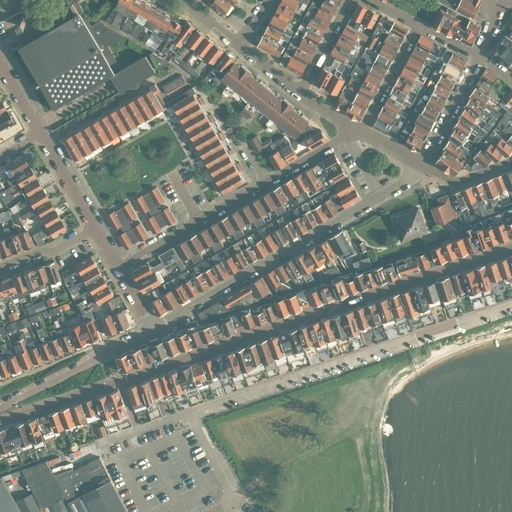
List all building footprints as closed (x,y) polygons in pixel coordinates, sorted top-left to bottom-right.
[(26,48),(23,49),(52,99),(54,97),(56,100),(60,98),(59,95),(67,90),(72,99),(104,81),(98,72),(107,67),(120,89),(155,69),(145,52),(121,66),(108,43),(123,33),(98,19),(97,18),(91,22),(77,0),(71,0),(69,2),(78,17),(70,22),(67,16),(65,12),(57,17),(59,21),(62,27),(50,34),(34,43),(26,48)] [(108,14),(106,19),(110,21),(115,24),(119,17),(123,11),(129,0),(116,0),(114,5),(118,8),(114,14),(115,14),(113,17),(108,14)] [(128,14),(120,27),(126,30),(133,17),(142,0),(129,0),(123,11),(128,14)] [(138,19),(130,33),(135,36),(143,22),(153,5),(143,0),(142,0),(133,17),(138,19)] [(210,0),(210,1),(224,12),(231,2),(228,0),(210,0)] [(279,0),(279,1),(294,8),(301,12),(303,8),(296,4),(297,0),(279,0)] [(310,0),(310,1),(332,13),(337,3),(332,0),(321,0),(320,3),(318,1),(316,0),(310,0)] [(357,0),(349,14),(357,18),(360,20),(368,6),(357,0)] [(441,0),(447,3),(453,6),(456,8),(470,15),(470,16),(471,16),(479,0),(441,0)] [(279,1),(274,11),(288,19),(295,23),(298,17),(291,14),(293,8),(294,8),(279,1)] [(309,2),(305,11),(327,23),(332,13),(310,1),(309,2)] [(439,4),(429,22),(440,28),(447,16),(452,6),(447,4),(445,7),(439,4)] [(153,5),(143,22),(152,27),(153,28),(163,11),(153,5)] [(368,6),(360,20),(370,26),(378,11),(368,6)] [(447,16),(440,28),(450,33),(461,13),(458,12),(457,14),(454,12),(456,8),(452,6),(447,16)] [(157,30),(152,38),(158,41),(162,34),(172,17),(163,11),(153,28),(157,30)] [(274,11),(268,22),(289,33),(290,34),(292,29),(285,24),(288,19),(274,11)] [(305,11),(302,16),(306,18),(308,20),(306,24),(305,24),(322,32),(327,23),(305,11)] [(461,13),(450,33),(469,43),(480,23),(470,18),(466,16),(461,13)] [(22,16),(16,19),(19,24),(25,21),(22,16)] [(168,37),(160,50),(164,52),(169,45),(182,22),(181,22),(172,17),(162,34),(168,37)] [(182,22),(169,45),(175,50),(194,26),(195,25),(186,18),(182,22)] [(393,19),(388,28),(402,36),(407,27),(393,19)] [(299,20),(296,26),(303,29),(301,33),(302,34),(302,35),(316,42),(322,32),(305,24),(306,24),(299,20)] [(268,22),(262,33),(277,41),(280,42),(282,39),(278,37),(280,35),(286,39),(289,33),(268,22)] [(346,22),(340,32),(354,40),(356,36),(357,34),(365,38),(367,33),(356,28),(353,26),(346,22)] [(374,28),(370,34),(376,37),(379,31),(383,33),(386,33),(382,40),(396,47),(397,47),(402,38),(387,30),(376,24),(374,28)] [(196,27),(186,40),(195,47),(205,34),(196,27)] [(145,30),(141,38),(145,41),(150,33),(145,30)] [(340,32),(334,43),(348,50),(349,51),(356,55),(360,48),(362,44),(354,40),(340,32)] [(499,43),(491,52),(494,55),(502,61),(505,64),(507,62),(508,63),(511,58),(511,56),(511,55),(511,38),(504,32),(497,42),(499,43)] [(262,33),(256,43),(272,51),(278,55),(281,50),(274,46),(277,41),(262,33)] [(420,33),(414,43),(428,50),(431,45),(438,49),(441,44),(420,33)] [(205,34),(195,47),(204,54),(214,41),(205,34)] [(370,34),(365,44),(371,46),(376,37),(370,34)] [(291,37),(289,41),(297,45),(311,53),(316,42),(302,35),(298,43),(297,42),(297,40),(291,37)] [(380,39),(374,48),(378,50),(391,57),(396,47),(382,40),(380,39)] [(214,41),(204,54),(213,61),(223,48),(214,41)] [(285,47),(284,51),(305,62),(311,53),(297,45),(289,41),(286,46),(294,50),(292,53),(290,50),(285,47)] [(334,43),(328,53),(343,60),(345,55),(353,60),(356,55),(349,51),(348,50),(334,43)] [(414,43),(409,53),(422,61),(426,54),(430,56),(427,62),(431,65),(434,58),(436,54),(428,50),(414,43)] [(445,46),(443,50),(449,52),(448,54),(449,55),(447,59),(461,66),(466,56),(445,46)] [(151,49),(149,51),(158,66),(168,59),(151,49)] [(363,49),(360,54),(366,57),(366,56),(386,67),(391,58),(391,57),(378,50),(375,56),(363,49)] [(215,63),(210,69),(214,72),(211,76),(213,78),(216,80),(224,70),(234,57),(225,50),(215,63)] [(284,51),(279,61),(300,72),(305,62),(284,51)] [(175,53),(172,57),(178,61),(181,57),(175,53)] [(409,53),(404,63),(417,71),(422,61),(409,53)] [(321,67),(314,80),(325,86),(339,59),(334,56),(330,64),(324,64),(323,66),(322,65),(321,67)] [(366,57),(364,60),(367,62),(364,68),(381,77),(386,67),(366,56),(366,57)] [(233,59),(221,75),(229,81),(235,86),(243,92),(251,98),(256,102),(264,108),(272,115),(277,119),(285,125),(296,134),(306,121),(309,117),(301,111),(300,113),(297,110),(293,107),(295,106),(292,104),(293,104),(288,100),(283,96),(282,97),(280,95),(279,96),(276,93),(272,91),(273,89),(266,84),(259,78),(258,79),(255,76),(251,74),(252,73),(250,71),(250,70),(246,66),(241,62),(240,63),(238,61),(237,62),(233,59)] [(339,59),(325,86),(335,92),(344,77),(339,74),(345,62),(342,61),(339,59)] [(185,60),(181,64),(187,68),(190,71),(193,67),(190,64),(185,60)] [(437,62),(434,67),(455,77),(460,68),(446,60),(443,65),(437,62)] [(354,63),(350,71),(357,74),(359,70),(364,73),(363,74),(364,75),(362,80),(375,87),(381,77),(364,68),(354,63)] [(404,63),(398,73),(399,74),(412,81),(414,81),(420,85),(423,80),(414,76),(417,71),(404,63)] [(485,66),(479,74),(480,75),(492,84),(496,87),(499,82),(495,79),(497,75),(485,66)] [(193,67),(190,71),(196,75),(199,71),(193,67)] [(434,67),(431,74),(437,77),(436,81),(450,88),(455,77),(434,67)] [(181,72),(161,83),(166,92),(186,81),(181,72)] [(399,74),(393,84),(406,91),(407,91),(415,95),(417,91),(409,87),(410,85),(411,85),(414,81),(412,81),(399,74)] [(480,75),(474,84),(475,85),(489,95),(495,99),(496,100),(499,96),(497,95),(491,90),(489,89),(492,84),(480,75)] [(429,77),(425,84),(428,85),(426,88),(431,91),(444,98),(450,88),(436,81),(429,77)] [(355,83),(353,87),(357,90),(370,97),(375,87),(362,80),(359,86),(355,83)] [(163,107),(154,92),(157,90),(159,89),(154,81),(149,84),(150,86),(145,89),(143,85),(139,87),(136,89),(138,93),(133,96),(128,99),(125,95),(122,97),(118,99),(120,104),(115,107),(110,110),(107,105),(104,107),(100,109),(103,114),(98,117),(92,120),(90,115),(86,117),(83,119),(85,124),(80,127),(75,130),(72,125),(68,128),(65,130),(67,134),(62,138),(74,158),(83,153),(92,148),(101,142),(110,137),(119,132),(127,127),(136,122),(145,117),(154,112),(163,107)] [(226,84),(223,87),(225,89),(226,90),(227,91),(228,92),(230,93),(233,90),(235,86),(229,81),(226,84)] [(192,91),(192,90),(195,89),(192,84),(183,89),(183,90),(186,94),(172,102),(177,112),(183,121),(188,131),(194,140),(200,150),(206,160),(212,171),(217,181),(223,191),(236,184),(244,179),(238,169),(240,168),(243,167),(238,159),(234,162),(232,159),(228,153),(233,150),(231,146),(226,149),(220,139),(225,136),(221,128),(216,131),(214,128),(210,121),(215,118),(214,116),(210,110),(205,113),(203,110),(200,103),(204,100),(203,97),(200,93),(195,96),(192,91)] [(393,84),(388,93),(401,100),(401,101),(410,105),(411,101),(403,97),(406,91),(393,84)] [(475,85),(468,94),(470,95),(497,115),(500,110),(486,99),(489,95),(475,85)] [(501,97),(498,102),(509,111),(511,107),(511,86),(511,85),(501,97)] [(341,87),(338,93),(351,100),(365,107),(370,97),(357,90),(354,94),(341,87)] [(157,90),(154,92),(163,107),(172,102),(186,94),(183,90),(164,101),(157,90)] [(431,91),(426,101),(439,108),(444,98),(431,91)] [(338,93),(332,104),(339,107),(341,103),(346,106),(344,110),(359,118),(365,107),(351,100),(338,93)] [(387,94),(383,104),(396,111),(405,115),(407,111),(400,108),(398,107),(401,101),(388,94),(388,95),(387,94)] [(470,95),(463,104),(465,105),(476,113),(480,116),(483,111),(490,115),(486,120),(490,123),(494,118),(497,115),(470,95)] [(418,97),(413,106),(417,109),(422,99),(418,97)] [(244,104),(239,110),(242,113),(247,117),(252,110),(254,107),(256,102),(251,98),(247,101),(244,104)] [(426,101),(420,111),(434,118),(439,108),(426,101)] [(382,104),(377,114),(391,121),(396,111),(383,104),(382,104)] [(465,105),(458,115),(460,116),(484,133),(487,130),(486,130),(491,124),(490,123),(486,120),(485,120),(480,125),(473,119),(477,114),(465,105)] [(0,110),(0,128),(6,125),(7,127),(16,122),(17,120),(12,113),(11,113),(10,114),(6,107),(0,110)] [(410,112),(408,117),(413,120),(415,121),(429,128),(434,118),(420,111),(418,110),(415,115),(410,112)] [(505,110),(498,118),(500,119),(504,123),(511,129),(511,122),(507,118),(511,114),(505,110)] [(377,114),(372,124),(386,131),(389,126),(396,130),(399,125),(395,123),(394,122),(391,121),(377,114)] [(268,118),(265,121),(267,123),(268,124),(270,125),(270,126),(270,125),(273,127),(275,123),(277,119),(272,115),(268,118)] [(460,116),(453,125),(454,126),(456,127),(466,135),(470,130),(475,133),(471,138),(477,142),(484,133),(460,116)] [(296,134),(295,135),(300,140),(304,135),(310,146),(326,137),(320,127),(316,129),(306,121),(296,134)] [(405,122),(403,127),(410,130),(410,131),(423,138),(429,128),(415,121),(412,126),(405,122)] [(511,129),(504,123),(500,128),(508,134),(505,138),(511,144),(511,129)] [(454,126),(448,134),(460,143),(466,135),(456,127),(454,126)] [(402,127),(400,132),(406,135),(403,140),(418,148),(423,138),(410,131),(402,127)] [(511,144),(492,128),(488,132),(497,139),(493,143),(493,144),(501,151),(505,154),(511,145),(511,144)] [(256,133),(249,137),(256,149),(264,145),(256,133)] [(281,135),(275,138),(279,146),(285,155),(287,160),(297,154),(291,145),(289,141),(289,140),(288,138),(283,134),(281,135)] [(269,136),(262,140),(264,144),(272,140),(269,136)] [(485,136),(481,141),(486,145),(482,149),(494,159),(501,151),(493,144),(493,143),(485,136)] [(274,149),(268,152),(276,167),(286,161),(278,147),(279,146),(275,138),(270,142),(274,149)] [(449,138),(442,146),(444,148),(455,156),(459,151),(466,156),(469,152),(464,149),(461,147),(449,138)] [(465,160),(462,164),(468,169),(484,165),(491,157),(477,145),(470,153),(475,157),(470,164),(465,160)] [(444,148),(435,159),(440,164),(441,164),(448,169),(453,173),(462,161),(455,156),(444,148)] [(316,162),(311,165),(316,174),(323,186),(334,179),(335,179),(346,172),(340,162),(334,151),(321,158),(322,158),(316,162)] [(22,152),(2,164),(5,169),(9,176),(14,173),(29,164),(22,152)] [(0,190),(0,193),(1,196),(2,196),(6,193),(12,190),(36,175),(29,164),(14,173),(18,180),(4,188),(0,190)] [(311,165),(291,176),(299,189),(298,190),(303,197),(309,194),(305,187),(309,184),(312,189),(318,185),(319,188),(320,187),(323,186),(316,174),(311,165)] [(511,167),(502,171),(508,185),(509,188),(511,186),(511,167)] [(502,171),(492,175),(497,189),(508,185),(502,171)] [(36,175),(12,190),(14,194),(22,190),(26,195),(27,195),(42,186),(36,175)] [(336,189),(329,193),(330,195),(332,199),(354,186),(355,186),(354,185),(348,175),(333,183),(336,189)] [(492,175),(481,179),(487,195),(491,205),(493,209),(503,205),(501,200),(502,200),(498,189),(497,189),(492,175)] [(291,176),(281,181),(289,195),(294,192),(296,196),(292,198),(295,202),(298,200),(303,197),(298,190),(291,176)] [(481,179),(470,183),(482,213),(493,209),(491,205),(485,207),(483,202),(485,201),(483,196),(487,195),(481,179)] [(279,183),(269,189),(281,210),(285,208),(281,201),(287,197),(279,183)] [(470,183),(460,187),(465,201),(470,200),(472,206),(474,211),(476,216),(482,213),(470,183)] [(149,190),(145,192),(154,207),(160,205),(158,202),(164,198),(156,184),(148,188),(149,190)] [(42,186),(27,195),(33,206),(49,197),(42,186)] [(354,186),(332,199),(335,204),(341,200),(345,205),(360,196),(354,186)] [(460,187),(449,191),(455,206),(457,212),(461,210),(462,211),(465,220),(471,217),(469,212),(466,202),(465,201),(460,187)] [(269,189),(258,195),(266,209),(273,206),(277,213),(281,210),(269,189)] [(141,192),(133,197),(141,211),(147,207),(149,210),(154,207),(145,192),(142,194),(141,192)] [(319,192),(316,194),(320,202),(321,203),(328,215),(337,209),(334,204),(335,204),(332,199),(330,195),(324,199),(319,192)] [(431,205),(430,206),(436,221),(437,221),(451,216),(450,215),(455,213),(447,192),(437,196),(440,202),(431,205)] [(258,195),(248,201),(260,222),(264,220),(260,213),(266,209),(258,195)] [(502,200),(501,200),(503,205),(511,201),(511,196),(502,200)] [(21,213),(20,213),(23,218),(30,214),(36,211),(39,216),(55,207),(49,197),(33,206),(21,213)] [(310,197),(305,200),(318,221),(328,215),(321,203),(320,202),(315,205),(313,200),(310,197)] [(121,206),(117,208),(126,223),(132,220),(130,218),(136,214),(128,200),(120,204),(121,206)] [(300,213),(308,226),(318,221),(305,200),(301,202),(303,211),(300,213)] [(248,201),(237,207),(246,221),(252,218),(256,225),(260,222),(248,201)] [(160,205),(154,207),(164,223),(167,221),(168,223),(175,218),(167,204),(161,207),(160,205)] [(296,215),(290,219),(298,232),(308,226),(300,213),(299,211),(296,205),(292,207),(294,211),(296,215)] [(418,205),(391,215),(400,239),(427,229),(418,205)] [(511,207),(511,206),(501,209),(503,216),(509,236),(511,234),(511,207)] [(39,216),(26,223),(29,227),(30,226),(30,227),(35,223),(36,224),(43,219),(47,224),(47,225),(60,217),(55,207),(39,216)] [(151,213),(145,217),(153,231),(160,227),(160,225),(164,223),(154,207),(149,210),(151,213)] [(237,207),(227,213),(239,234),(244,232),(240,225),(246,221),(237,207)] [(3,209),(1,210),(4,218),(11,216),(8,208),(3,209)] [(12,208),(9,209),(11,213),(12,212),(15,217),(16,216),(20,213),(21,213),(18,208),(14,211),(12,208)] [(113,208),(105,213),(114,227),(120,223),(121,226),(126,223),(117,208),(114,210),(113,208)] [(501,209),(491,214),(493,221),(499,239),(509,236),(503,216),(501,209)] [(20,213),(16,216),(20,224),(23,223),(25,221),(23,218),(20,213)] [(227,213),(217,219),(225,233),(231,230),(235,236),(239,234),(227,213)] [(280,214),(276,217),(280,224),(288,237),(288,238),(298,232),(290,219),(289,217),(284,220),(280,214)] [(491,214),(480,218),(482,224),(483,228),(488,243),(499,239),(493,221),(491,214)] [(47,224),(33,233),(38,242),(44,239),(42,235),(50,230),(52,235),(66,227),(60,217),(47,225),(47,224)] [(480,218),(470,222),(471,225),(478,246),(488,243),(483,228),(482,224),(480,218)] [(217,219),(206,225),(219,246),(223,244),(219,237),(225,233),(217,219)] [(132,220),(126,223),(136,239),(139,237),(140,238),(148,234),(140,220),(133,223),(132,220)] [(123,229),(117,233),(125,247),(133,243),(132,242),(136,239),(126,223),(121,226),(123,229)] [(280,224),(270,230),(278,243),(288,237),(280,224)] [(206,225),(196,231),(204,245),(210,242),(214,249),(219,246),(206,225)] [(467,232),(463,234),(468,250),(478,246),(471,225),(465,227),(467,232)] [(27,228),(17,231),(22,246),(33,242),(30,233),(29,233),(27,228)] [(341,228),(327,236),(340,258),(346,254),(344,250),(351,245),(341,228)] [(263,231),(259,234),(261,236),(268,249),(278,243),(270,230),(264,234),(263,231)] [(17,231),(6,235),(11,250),(22,246),(17,231)] [(196,231),(186,237),(198,258),(202,256),(198,249),(204,245),(196,231)] [(251,231),(246,234),(258,255),(268,249),(261,236),(256,239),(251,231)] [(0,251),(1,254),(11,250),(6,235),(2,237),(0,232),(0,251)] [(246,234),(236,240),(238,243),(244,240),(246,244),(241,247),(248,260),(258,255),(246,234)] [(463,234),(451,238),(457,253),(457,254),(468,250),(463,234)] [(318,241),(316,243),(332,272),(339,270),(331,254),(336,252),(333,246),(327,236),(325,237),(324,238),(318,241)] [(186,237),(175,243),(183,257),(189,254),(193,260),(198,258),(186,237)] [(445,240),(441,241),(447,257),(457,253),(451,238),(445,240)] [(362,239),(356,241),(360,250),(366,248),(362,239)] [(231,253),(238,266),(239,267),(249,261),(248,260),(241,247),(238,243),(236,240),(232,242),(236,250),(231,253)] [(441,242),(430,246),(435,262),(447,257),(441,241),(441,242)] [(309,247),(304,249),(314,266),(321,263),(326,274),(332,272),(316,243),(309,247)] [(146,259),(130,268),(137,280),(137,279),(152,271),(154,270),(158,268),(175,258),(179,256),(172,244),(157,252),(161,259),(153,264),(149,263),(146,259)] [(225,256),(221,258),(226,267),(227,269),(229,272),(238,266),(231,253),(227,245),(223,247),(226,253),(227,255),(225,256)] [(424,248),(414,251),(419,267),(429,264),(424,248)] [(304,249),(293,256),(299,266),(300,269),(305,277),(306,278),(307,281),(314,279),(309,270),(314,266),(304,249)] [(215,261),(211,263),(211,264),(219,278),(229,272),(227,269),(226,267),(221,258),(217,251),(211,254),(215,261)] [(414,251),(395,258),(396,263),(400,274),(419,267),(414,251)] [(78,268),(63,276),(65,282),(69,279),(81,273),(96,264),(91,254),(90,253),(75,263),(78,268)] [(368,254),(352,260),(355,268),(371,263),(368,254)] [(511,266),(508,254),(497,258),(504,278),(505,282),(511,279),(511,266)] [(179,256),(175,258),(181,268),(185,266),(179,256)] [(293,256),(283,261),(291,274),(296,285),(307,281),(306,278),(305,277),(300,269),(299,266),(293,256)] [(497,258),(485,262),(490,279),(492,284),(499,281),(499,280),(504,278),(497,258)] [(54,259),(43,263),(49,277),(50,282),(61,278),(59,273),(60,273),(59,272),(54,259)] [(392,259),(382,262),(387,278),(397,275),(393,262),(392,262),(392,259)] [(197,272),(191,276),(199,289),(209,283),(201,270),(196,262),(192,264),(197,272)] [(282,262),(273,267),(281,281),(282,283),(285,288),(291,287),(285,278),(290,275),(282,262)] [(382,262),(372,266),(377,281),(387,278),(382,262)] [(485,262),(474,265),(482,290),(483,293),(494,289),(492,284),(490,279),(485,262)] [(43,263),(33,266),(40,287),(45,285),(42,279),(49,277),(43,263)] [(83,277),(68,287),(71,292),(78,288),(86,283),(102,273),(96,264),(81,273),(83,277)] [(211,264),(201,270),(209,283),(219,278),(211,264)] [(461,269),(460,269),(460,270),(467,289),(467,291),(470,298),(470,296),(479,293),(481,301),(485,300),(483,293),(482,290),(474,265),(473,265),(461,269)] [(33,266),(22,270),(29,291),(40,287),(33,266)] [(372,266),(362,269),(363,269),(368,285),(377,281),(372,266)] [(273,267),(264,272),(272,286),(275,292),(285,288),(282,283),(277,285),(276,284),(281,281),(273,267)] [(152,271),(137,279),(143,290),(149,286),(157,282),(160,280),(163,278),(158,268),(154,270),(152,271)] [(181,271),(177,273),(181,280),(189,295),(199,289),(191,276),(186,279),(183,274),(188,271),(186,268),(181,271)] [(363,269),(353,273),(358,288),(368,285),(363,269)] [(22,270),(11,274),(18,294),(18,295),(29,291),(22,270)] [(460,270),(450,273),(457,295),(467,291),(467,289),(460,270)] [(343,276),(342,276),(348,292),(348,291),(358,288),(353,273),(353,272),(343,276)] [(78,288),(71,292),(73,296),(76,301),(83,297),(92,292),(107,283),(102,273),(86,283),(89,287),(80,292),(78,288)] [(11,274),(0,278),(8,298),(8,299),(9,301),(13,300),(12,296),(18,294),(11,274)] [(254,278),(248,281),(253,290),(256,295),(263,291),(265,295),(272,293),(267,283),(261,274),(254,278)] [(448,274),(436,278),(442,297),(444,302),(456,298),(455,293),(448,274)] [(170,276),(167,279),(171,286),(172,287),(179,300),(189,295),(181,280),(180,282),(175,285),(171,277),(170,276)] [(342,276),(329,280),(335,296),(348,292),(342,276)] [(327,278),(316,282),(317,282),(316,282),(323,300),(334,296),(328,282),(328,280),(327,278)] [(164,285),(158,289),(160,293),(168,307),(177,301),(169,288),(171,286),(167,279),(162,281),(164,285)] [(434,280),(422,283),(429,302),(440,298),(439,295),(434,280)] [(243,284),(236,289),(243,302),(244,303),(252,300),(258,298),(256,295),(253,290),(248,281),(243,284)] [(316,282),(306,286),(306,287),(312,304),(323,300),(316,282)] [(83,297),(76,301),(79,306),(82,311),(90,306),(98,301),(113,293),(107,283),(92,292),(95,297),(86,302),(83,297)] [(422,283),(411,286),(415,299),(416,303),(417,306),(419,311),(420,315),(428,312),(430,319),(434,317),(429,302),(422,283)] [(155,296),(149,300),(157,314),(168,307),(160,293),(158,289),(156,286),(151,289),(155,296)] [(411,286),(399,290),(407,315),(410,322),(422,318),(420,315),(419,311),(417,306),(416,303),(415,299),(411,286)] [(306,287),(296,291),(301,307),(301,308),(312,304),(306,287)] [(236,289),(222,297),(228,306),(235,302),(237,305),(243,302),(236,289)] [(399,290),(387,294),(396,319),(407,315),(399,290)] [(296,291),(285,295),(290,311),(301,307),(296,291)] [(51,296),(46,298),(48,305),(53,303),(58,301),(55,294),(51,296)] [(387,294),(375,299),(381,318),(383,323),(384,325),(395,321),(394,319),(396,319),(387,294)] [(285,295),(273,298),(279,315),(290,311),(285,295)] [(222,297),(211,303),(216,312),(229,308),(228,306),(222,297)] [(44,298),(33,302),(36,309),(46,305),(44,298)] [(110,298),(105,300),(110,311),(111,313),(117,327),(128,323),(122,308),(116,311),(110,298)] [(266,301),(261,302),(262,304),(261,304),(266,319),(276,315),(271,299),(266,301)] [(375,299),(364,303),(370,322),(372,325),(373,329),(380,326),(383,334),(386,332),(384,325),(383,323),(381,318),(375,299)] [(90,306),(92,311),(101,306),(98,301),(90,306)] [(29,303),(22,306),(25,313),(31,311),(36,309),(33,302),(29,304),(29,303)] [(261,302),(250,306),(252,312),(256,323),(266,319),(261,304),(262,304),(261,302)] [(198,311),(197,311),(201,317),(216,312),(211,303),(198,311)] [(364,303),(353,306),(361,331),(370,328),(369,326),(372,325),(370,322),(364,303)] [(57,304),(48,308),(50,313),(59,310),(57,304)] [(249,304),(239,308),(240,310),(245,326),(256,323),(252,312),(250,306),(249,304)] [(92,312),(90,306),(82,311),(84,316),(92,312)] [(353,306),(340,311),(348,335),(350,339),(358,336),(360,342),(365,341),(361,331),(353,306)] [(240,310),(230,313),(231,315),(236,329),(236,330),(245,326),(240,310)] [(110,311),(94,317),(98,327),(103,325),(105,332),(117,327),(111,313),(110,311)] [(340,311),(329,314),(338,339),(337,339),(339,343),(350,339),(348,335),(340,311)] [(226,317),(220,319),(225,333),(236,329),(231,315),(230,315),(230,313),(225,315),(226,317)] [(61,327),(55,329),(57,335),(63,349),(73,345),(67,331),(68,328),(67,326),(62,314),(56,316),(57,318),(59,324),(60,325),(61,327)] [(329,314),(319,318),(327,341),(329,346),(336,344),(336,345),(339,344),(339,343),(337,339),(338,339),(329,314)] [(19,318),(16,319),(19,326),(28,323),(26,316),(19,318)] [(67,326),(68,328),(75,344),(76,343),(77,345),(86,342),(85,340),(97,335),(90,317),(67,326)] [(218,317),(208,321),(214,337),(224,333),(218,317)] [(319,318),(297,325),(303,342),(305,348),(306,352),(307,354),(318,350),(329,346),(327,341),(319,318)] [(12,321),(6,323),(8,330),(15,327),(12,321)] [(208,321),(198,324),(204,340),(214,337),(208,321)] [(197,322),(185,325),(186,327),(191,345),(204,340),(198,324),(197,322)] [(42,325),(37,328),(42,341),(37,343),(43,357),(44,357),(45,358),(53,354),(47,339),(48,339),(42,325)] [(297,325),(278,332),(284,351),(286,356),(287,358),(306,352),(305,348),(303,342),(297,325)] [(181,329),(175,331),(180,348),(191,345),(186,327),(181,329)] [(48,339),(47,339),(53,354),(54,354),(53,353),(63,349),(57,335),(55,329),(54,328),(50,329),(52,335),(53,335),(54,336),(48,339)] [(24,330),(21,331),(22,336),(33,361),(35,361),(35,362),(40,360),(39,359),(43,357),(37,343),(35,338),(28,340),(24,330)] [(174,332),(163,336),(168,353),(179,349),(174,332)] [(278,332),(267,336),(276,359),(277,364),(288,361),(287,358),(286,356),(284,351),(278,332)] [(2,336),(0,337),(0,343),(2,349),(10,370),(12,370),(13,371),(16,369),(16,368),(21,366),(15,351),(13,346),(8,348),(5,341),(4,341),(2,336)] [(18,342),(14,343),(17,351),(22,366),(24,365),(24,366),(33,363),(33,362),(33,361),(22,336),(16,338),(18,342)] [(163,336),(150,340),(151,342),(151,341),(156,357),(168,353),(163,336)] [(267,336),(256,339),(265,363),(266,368),(277,364),(276,359),(267,336)] [(245,343),(235,347),(240,363),(241,365),(242,368),(244,376),(266,368),(265,363),(256,339),(245,343)] [(151,342),(141,345),(141,346),(146,361),(156,357),(151,341),(151,342)] [(141,346),(115,355),(121,370),(146,361),(141,346)] [(235,347),(223,351),(227,362),(229,367),(230,372),(233,380),(244,376),(242,368),(241,365),(240,363),(235,347)] [(2,349),(0,350),(0,372),(0,374),(10,370),(2,349)] [(223,351),(212,355),(216,366),(218,371),(220,376),(223,383),(233,380),(230,372),(229,367),(227,362),(223,351)] [(212,355),(201,359),(209,382),(211,388),(223,383),(220,376),(218,371),(216,366),(212,355)] [(201,359),(190,362),(198,386),(209,382),(201,359)] [(178,367),(166,371),(174,395),(175,398),(187,394),(199,390),(198,386),(190,362),(178,367)] [(166,371),(158,373),(166,398),(174,395),(166,371)] [(158,373),(149,376),(157,401),(166,398),(158,373)] [(149,376),(138,380),(145,402),(148,409),(159,405),(157,401),(149,376)] [(138,380),(126,384),(132,401),(134,405),(139,403),(140,403),(145,402),(138,380)] [(118,386),(106,390),(114,414),(126,410),(118,386)] [(106,390),(94,395),(99,408),(100,411),(101,411),(103,418),(111,415),(114,414),(106,390)] [(93,395),(81,399),(88,419),(100,415),(93,395)] [(81,399),(70,403),(78,426),(86,423),(87,425),(89,424),(87,419),(88,419),(81,399)] [(70,403),(59,407),(66,428),(72,426),(72,428),(78,426),(70,403)] [(55,408),(48,411),(56,435),(67,430),(66,429),(66,428),(59,407),(55,408)] [(47,411),(36,415),(46,439),(57,436),(56,435),(48,411),(47,412),(47,411)] [(35,415),(24,419),(32,440),(43,436),(35,415)] [(6,432),(14,453),(24,449),(34,446),(32,440),(24,419),(14,423),(16,428),(6,432)] [(102,423),(96,425),(100,435),(106,432),(102,423)] [(4,427),(0,428),(0,448),(2,453),(3,457),(14,453),(6,432),(4,427)] [(72,465),(53,472),(64,494),(73,511),(128,511),(99,455),(73,468),(72,465)] [(46,458),(21,467),(33,490),(41,506),(51,501),(64,494),(53,472),(46,458)] [(2,473),(0,473),(0,511),(21,511),(15,499),(13,496),(2,473)] [(33,490),(15,499),(21,511),(43,511),(41,506),(33,490)] [(73,511),(64,494),(51,501),(56,511),(73,511)]
